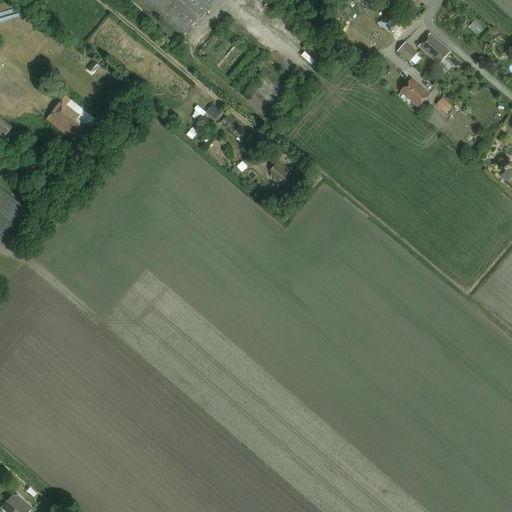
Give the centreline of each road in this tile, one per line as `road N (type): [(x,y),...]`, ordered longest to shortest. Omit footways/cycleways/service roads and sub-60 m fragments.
road 1 (unclassified): [(267,144),(99,0)]
road 2 (unclassified): [(511,95),(442,40),(438,17),(448,0)]
